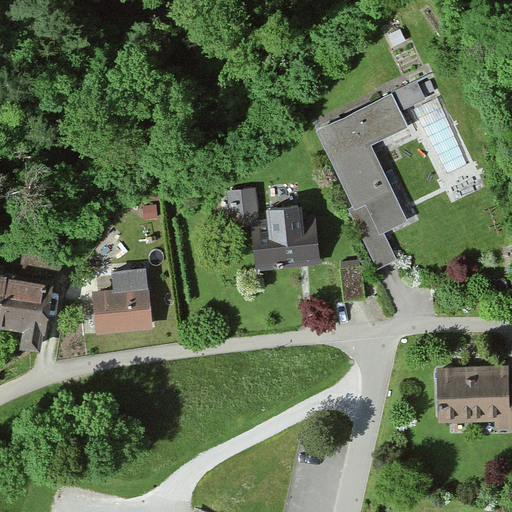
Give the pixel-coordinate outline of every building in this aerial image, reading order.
[(417,79),(392,91),(401,109),(426,97),(417,79)] [(401,109),(392,91),(314,129),(380,264),(398,255),(386,230),(410,218),(374,145),(410,127),(401,109)] [(256,184),(227,188),(230,224),(251,222),(256,268),(321,262),(317,209),(302,210),(300,197),(267,202),(268,216),(259,217),(256,184)] [(149,205),(116,214),(124,238),(156,229),(149,205)] [(360,257),(341,259),(344,298),(365,297),(360,257)] [(113,286),(92,288),(96,330),(152,323),(145,262),(111,266),(113,286)] [(0,271),(0,328),(18,331),(15,347),(35,350),(45,277),(0,271)] [(509,362),(436,364),(438,417),(495,416),(495,424),(511,423),(511,376),(509,377),(509,362)]
